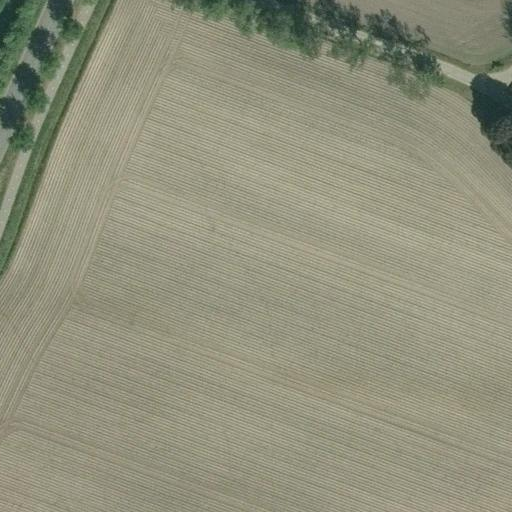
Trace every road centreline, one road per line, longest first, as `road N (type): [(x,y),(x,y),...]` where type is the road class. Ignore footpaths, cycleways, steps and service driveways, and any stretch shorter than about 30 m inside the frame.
road 1 (unknown): [(255,0),(489,86)]
road 2 (tertiary): [(0,138),(61,0)]
